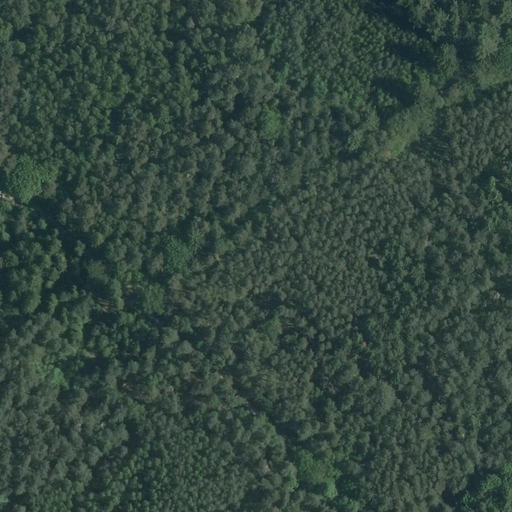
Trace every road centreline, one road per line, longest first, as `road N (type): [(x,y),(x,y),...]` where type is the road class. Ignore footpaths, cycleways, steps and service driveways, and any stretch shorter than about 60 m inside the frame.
road 1 (track): [(511,50),(129,294)]
road 2 (track): [(332,482),(129,294)]
road 3 (track): [(129,294),(35,207),(0,192)]
